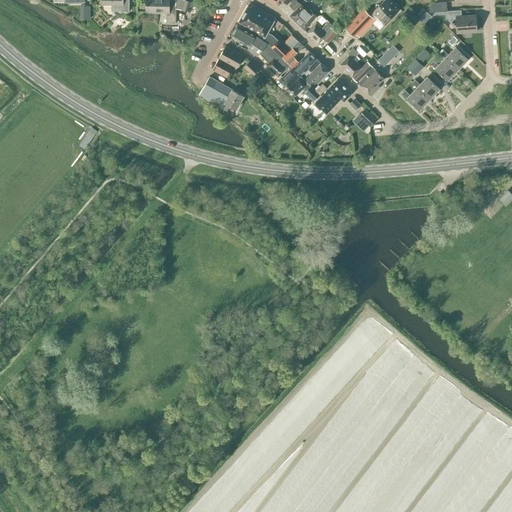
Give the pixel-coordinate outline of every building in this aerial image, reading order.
[(120,11),(129,11),(129,0),(100,0),(101,4),(120,4),(120,11)] [(166,23),(175,23),(175,8),(175,6),(169,6),(169,0),(146,0),(146,12),(166,12),(166,23)] [(182,10),(184,0),(175,0),(175,6),(175,8),(182,10)] [(184,0),(182,10),(188,11),(191,2),(184,0)] [(292,2),(289,5),(295,10),(300,4),(298,3),(300,0),(290,0),(290,1),(292,2)] [(400,9),(390,0),(384,0),(379,6),(378,5),(369,14),(363,8),(345,27),(355,36),(373,18),(375,20),(376,18),(384,25),(400,9)] [(447,11),(446,2),(433,3),(429,7),(430,12),(447,11)] [(289,16),(304,30),(316,16),(309,10),(308,11),(300,4),(295,10),(289,16)] [(90,19),(90,5),(80,5),(80,18),(90,19)] [(248,6),(239,22),(245,25),(243,28),(263,39),(267,42),(270,45),(273,48),(277,45),(266,34),(275,18),(251,5),(250,7),(248,6)] [(461,10),(447,11),(447,18),(456,17),(457,32),(477,31),(476,15),(461,16),(461,10)] [(419,18),(413,13),(408,18),(413,23),(419,18)] [(327,42),(336,33),(326,24),(322,29),(316,23),(307,33),(318,43),(323,38),(327,42)] [(232,38),(237,41),(238,39),(240,41),(238,44),(248,49),(257,56),(260,53),(267,42),(263,39),(237,25),(231,36),(232,36),(232,38)] [(366,32),(360,41),(368,47),(375,38),(366,32)] [(266,64),(278,76),(289,65),(281,57),(282,57),(273,48),(270,45),(267,42),(260,53),(266,59),(268,57),(270,60),(266,64)] [(277,45),(273,48),(282,57),(288,51),(279,42),(277,45)] [(212,69),(226,77),(233,66),(236,68),(243,56),(225,46),(212,69)] [(440,53),(445,58),(458,70),(468,59),(455,47),(448,55),(443,50),(440,53)] [(287,62),(297,52),(292,48),(283,57),(287,62)] [(339,64),(352,77),(361,67),(356,62),(360,58),(357,55),(358,53),(352,48),(347,53),(349,55),(339,64)] [(293,68),(301,76),(309,67),(312,71),(318,65),(320,63),(309,52),(299,62),(293,68)] [(384,66),(390,60),(384,54),(378,60),(384,66)] [(291,67),(280,78),(289,88),(301,76),(293,68),(299,62),(294,58),(288,63),(292,66),(291,67)] [(448,80),(458,70),(445,58),(438,65),(433,60),(430,63),(448,80)] [(407,68),(414,74),(422,65),(414,59),(407,68)] [(244,66),(252,75),(258,69),(250,61),(244,66)] [(384,78),(375,70),(367,62),(352,77),(357,82),(366,73),(367,74),(358,83),(371,95),(380,86),(378,84),(384,78)] [(320,63),(318,65),(304,79),(310,85),(314,80),(317,83),(329,71),(320,63)] [(236,109),(243,95),(209,76),(199,94),(225,109),(227,104),(236,109)] [(319,95),(310,85),(304,79),(301,76),(289,88),(296,95),(302,89),(314,101),(317,98),(319,95)] [(412,83),(417,88),(429,100),(439,89),(427,77),(420,84),(415,79),(412,83)] [(325,114),(341,98),(344,101),(351,93),(337,79),(330,87),(328,86),(319,95),(317,98),(318,99),(313,104),(320,111),(321,109),(325,114)] [(419,110),(429,100),(417,88),(410,95),(405,90),(402,93),(419,110)] [(355,109),(360,105),(354,99),(349,104),(355,109)] [(365,109),(358,115),(370,127),(376,120),(365,109)] [(79,145),(84,149),(96,132),(91,128),(79,145)] [(499,199),(505,205),(511,197),(511,195),(507,191),(499,199)]
